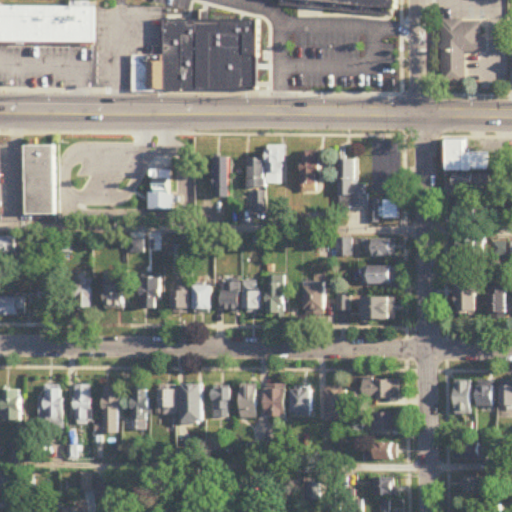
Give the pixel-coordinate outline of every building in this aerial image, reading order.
[(133,9),(132,0),(19,0),(19,9),(0,9),(0,46),(95,47),(95,9),(133,9)] [(260,93),(260,12),(296,12),(296,21),(325,21),(325,10),(397,10),(397,0),(148,0),(149,10),(165,10),(165,62),(147,62),(147,79),(147,93),(260,93)] [(465,85),(465,53),(484,54),(484,23),(442,23),(442,85),(465,85)] [(490,173),(490,155),(465,155),(465,143),(448,143),(448,173),(490,173)] [(27,146),(56,145),(58,213),(28,214),(27,146)] [(249,160),(249,190),(267,191),(267,186),(285,186),(285,148),(267,148),(267,160),(249,160)] [(320,155),(303,155),(303,194),(320,194),(320,155)] [(215,160),(215,199),(230,199),(230,160),(215,160)] [(369,210),(369,187),(356,187),(356,161),(339,161),(339,210),(369,210)] [(452,192),(490,192),(490,176),(452,176),(452,192)] [(180,181),(153,181),(153,199),(169,199),(169,187),(180,187),(180,181)] [(266,213),(266,194),(254,194),(254,213),(266,213)] [(399,221),(399,202),(383,202),(384,222),(399,221)] [(454,203),(454,221),(482,221),(482,203),(454,203)] [(0,256),(18,256),(18,238),(0,238),(0,256)] [(353,240),(337,240),(337,259),(353,259),(353,240)] [(487,240),(455,240),(455,259),(487,259),(487,240)] [(365,259),(396,259),(396,241),(365,241),(365,259)] [(396,269),(363,269),(363,287),(396,287),(396,269)] [(106,275),(106,310),(125,310),(125,275),(106,275)] [(174,315),(190,315),(190,277),(174,277),(174,315)] [(286,319),(286,278),(270,278),(270,319),(286,319)] [(142,311),(162,311),(162,279),(142,279),(142,311)] [(73,280),(73,311),(92,311),(92,280),(73,280)] [(240,284),(222,284),(223,313),(240,313),(240,284)] [(244,315),(261,315),(261,284),(244,284),(244,315)] [(306,315),(327,315),(327,285),(306,285),(306,315)] [(213,288),(194,288),(194,315),(213,315),(213,288)] [(459,288),(459,318),(479,318),(479,288),(459,288)] [(39,312),(57,312),(57,294),(39,294),(39,312)] [(491,296),(491,321),(510,321),(510,296),(491,296)] [(0,299),(0,317),(26,317),(26,299),(0,299)] [(397,324),(397,301),(364,301),(364,324),(397,324)] [(400,400),(400,381),(364,381),(364,400),(400,400)] [(457,382),(457,420),(474,420),(474,382),(457,382)] [(78,385),(78,425),(94,425),(94,385),(78,385)] [(205,425),(205,385),(184,385),(184,425),(205,425)] [(496,385),(479,385),(479,409),(496,409),(496,385)] [(511,386),(503,387),(503,409),(511,408),(511,386)] [(242,421),(257,421),(257,387),(242,387),(242,421)] [(43,431),(65,431),(65,388),(48,388),(48,398),(43,398),(43,431)] [(105,435),(121,435),(121,390),(105,390),(105,435)] [(150,426),(150,390),(134,390),(134,426),(150,426)] [(215,420),(232,420),(232,390),(215,390),(215,420)] [(287,418),(287,390),(267,390),(267,418),(287,418)] [(23,391),(4,391),(4,422),(23,422),(23,391)] [(178,417),(178,391),(160,391),(160,417),(178,417)] [(312,391),(293,391),(293,416),(312,416),(312,391)] [(328,423),(349,423),(349,391),(328,391),(328,423)] [(373,414),(373,432),(400,432),(400,414),(373,414)] [(371,461),(399,461),(399,444),(371,444),(371,461)] [(459,444),(459,462),(490,462),(490,444),(459,444)] [(95,490),(95,480),(92,480),(92,476),(85,476),(85,490),(95,490)] [(489,495),(489,477),(466,477),(466,495),(489,495)] [(150,494),(164,494),(164,478),(150,478),(150,494)] [(397,497),(397,479),(376,479),(376,497),(397,497)] [(100,500),(116,500),(116,482),(100,482),(100,500)] [(203,511),(203,496),(186,496),(186,511),(203,511)] [(261,511),(262,503),(243,503),(242,511),(261,511)]
